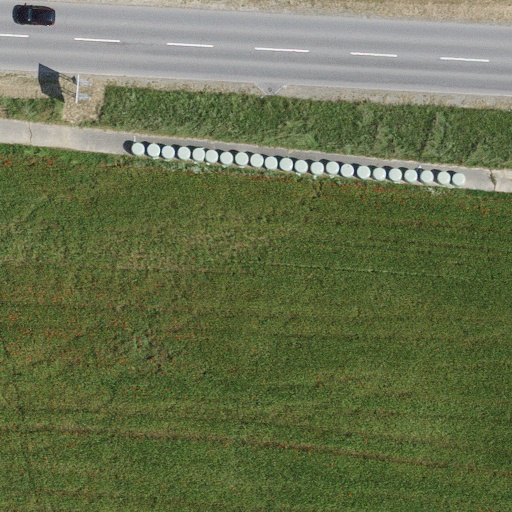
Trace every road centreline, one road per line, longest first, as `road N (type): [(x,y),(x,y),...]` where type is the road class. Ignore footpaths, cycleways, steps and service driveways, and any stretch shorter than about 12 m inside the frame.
road 1 (track): [(0,131),(511,181)]
road 2 (tertiary): [(511,56),(0,32)]
